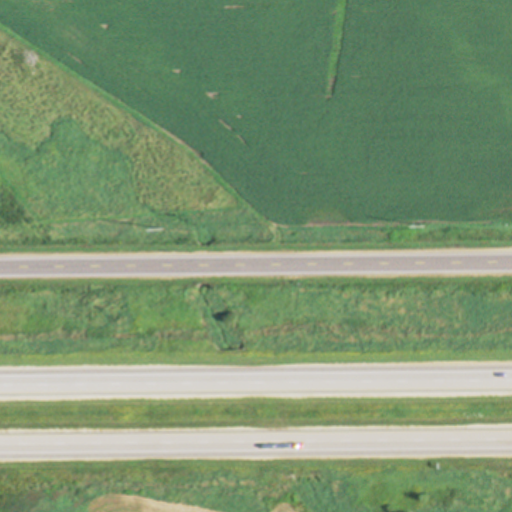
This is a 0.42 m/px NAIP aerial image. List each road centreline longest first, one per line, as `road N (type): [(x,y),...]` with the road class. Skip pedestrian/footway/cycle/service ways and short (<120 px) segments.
road 1 (secondary): [(0,269),(511,263)]
road 2 (trunk): [(0,440),(511,435)]
road 3 (trunk): [(511,373),(0,378)]
